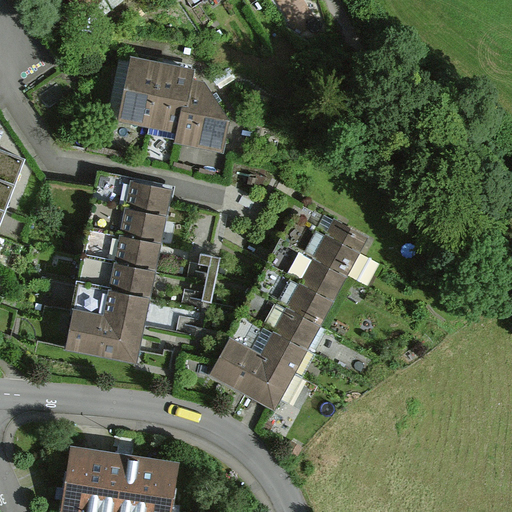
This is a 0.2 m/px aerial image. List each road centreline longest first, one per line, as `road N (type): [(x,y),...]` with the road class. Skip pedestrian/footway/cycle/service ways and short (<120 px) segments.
road 1 (residential): [(5,0),(13,14),(3,82),(51,157),(229,195)]
road 2 (residential): [(0,394),(131,405),(208,425),(251,448),(296,511)]
road 3 (track): [(335,0),(381,70),(511,189)]
